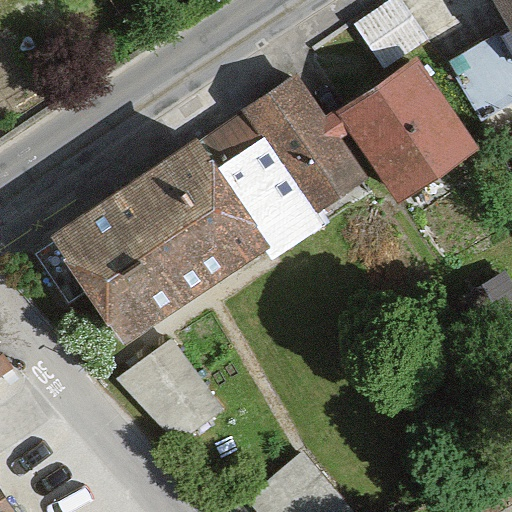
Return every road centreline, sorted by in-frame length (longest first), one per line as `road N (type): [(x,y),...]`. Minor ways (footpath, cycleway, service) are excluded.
road 1 (tertiary): [(0,195),(292,0)]
road 2 (residential): [(0,289),(184,511)]
